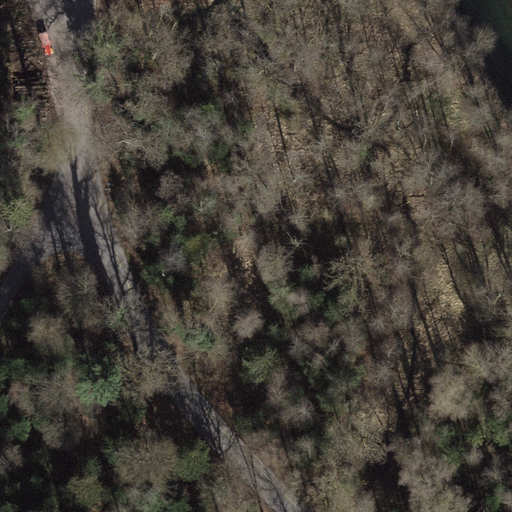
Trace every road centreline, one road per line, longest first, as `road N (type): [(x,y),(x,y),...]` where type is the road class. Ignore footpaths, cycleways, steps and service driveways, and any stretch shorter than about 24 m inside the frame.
road 1 (tertiary): [(84,177),(172,337),(305,511)]
road 2 (track): [(84,177),(32,0)]
road 3 (tertiary): [(95,0),(84,177)]
road 4 (unclassified): [(0,327),(84,177)]
